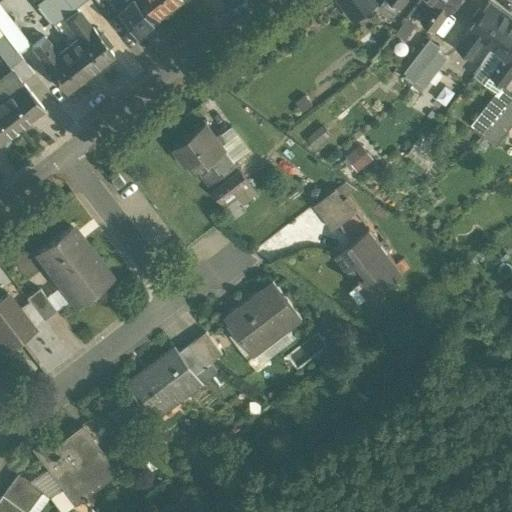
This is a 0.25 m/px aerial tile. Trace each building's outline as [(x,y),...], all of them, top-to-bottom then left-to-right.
[(65,0),(72,9),(83,0),(65,0)] [(127,0),(114,10),(134,36),(159,17),(145,0),(127,0)] [(145,0),(159,17),(181,0),(145,0)] [(375,2),(373,0),(339,0),(354,19),(375,2)] [(431,0),(434,1),(420,20),(433,29),(446,11),(447,11),(455,0),(431,0)] [(511,18),(489,2),(470,28),(471,29),(457,47),(470,56),(483,38),(494,46),(511,21),(511,18)] [(78,10),(66,19),(80,37),(92,27),(78,10)] [(29,41),(9,14),(0,21),(0,27),(3,32),(17,50),(29,41)] [(511,21),(494,46),(505,54),(491,73),(481,65),(474,74),(496,90),(500,85),(501,86),(511,70),(511,21)] [(80,37),(69,45),(88,71),(112,53),(93,27),(92,27),(80,37)] [(17,50),(3,32),(0,34),(0,52),(13,70),(14,69),(23,81),(34,72),(17,50)] [(44,35),(32,44),(46,63),(58,53),(44,35)] [(430,37),(405,71),(415,79),(438,49),(440,45),(430,37)] [(46,63),(45,63),(64,89),(88,71),(69,45),(58,53),(46,63)] [(494,46),(481,65),(491,73),(505,54),(494,46)] [(438,49),(415,79),(425,86),(447,56),(438,49)] [(13,70),(0,79),(0,98),(23,81),(14,69),(13,70)] [(23,81),(0,98),(0,99),(19,125),(43,106),(23,81)] [(496,90),(470,126),(483,135),(511,96),(511,93),(501,86),(500,85),(496,90)] [(511,96),(483,135),(497,145),(511,124),(511,96)] [(0,99),(0,139),(19,125),(0,99)] [(240,121),(188,142),(213,207),(257,190),(242,153),(251,150),(240,121)] [(357,170),(371,160),(362,148),(348,158),(357,170)] [(118,175),(111,180),(116,188),(124,183),(118,175)] [(336,189),(315,205),(333,229),(357,210),(347,196),(344,198),(336,189)] [(70,227),(38,252),(76,301),(108,275),(70,227)] [(369,228),(336,253),(369,297),(403,272),(369,228)] [(274,279),(225,315),(254,353),(302,317),(274,279)] [(54,309),(37,288),(26,297),(43,318),(54,309)] [(32,326),(6,293),(0,297),(0,340),(5,346),(32,326)] [(205,329),(177,349),(194,372),(222,351),(205,329)] [(174,345),(128,380),(154,414),(200,379),(194,372),(177,349),(174,345)] [(80,423),(56,441),(49,432),(32,445),(60,482),(69,475),(83,493),(115,468),(80,423)] [(41,487),(17,470),(1,491),(25,509),(41,487)] [(29,511),(25,509),(1,491),(0,493),(0,510),(1,511),(29,511)]
